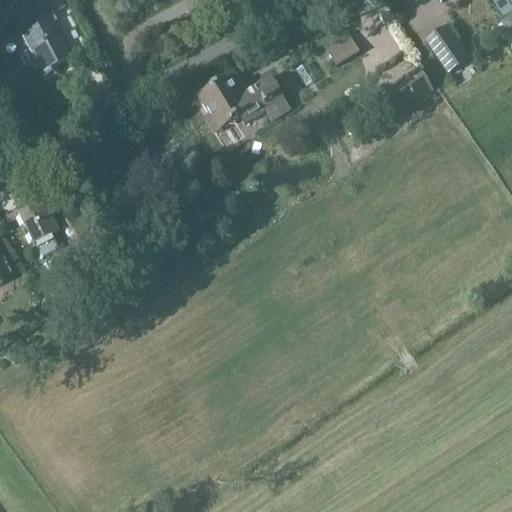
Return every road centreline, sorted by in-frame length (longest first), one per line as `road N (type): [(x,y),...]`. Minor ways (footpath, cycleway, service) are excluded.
road 1 (residential): [(0,165),(312,0)]
road 2 (track): [(421,382),(399,350),(412,306),(344,175)]
